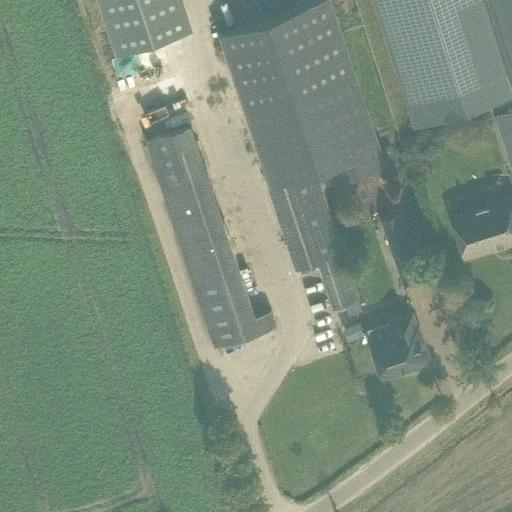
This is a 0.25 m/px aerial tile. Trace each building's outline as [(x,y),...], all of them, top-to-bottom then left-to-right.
[(187,0),(100,0),(115,49),(195,25),(187,0)] [(385,163),(330,0),(311,0),(219,31),(270,184),(315,169),(320,167),(325,183),(385,163)] [(511,0),(374,0),(414,126),(511,94),(511,107),(494,113),(506,151),(511,148),(511,0)] [(112,56),(115,75),(132,73),(129,53),(112,56)] [(511,194),(451,213),(458,236),(464,256),(511,240),(511,194)] [(381,218),(396,264),(415,258),(400,212),(381,218)] [(358,297),(342,249),(317,257),(333,305),(344,302),(358,297)] [(276,324),(270,308),(253,313),(247,293),(202,308),(214,345),(276,324)] [(369,341),(380,376),(401,369),(401,368),(410,365),(411,367),(429,361),(417,324),(415,325),(411,312),(390,319),(394,333),(369,341)] [(357,323),(343,328),(347,338),(361,332),(357,323)]
